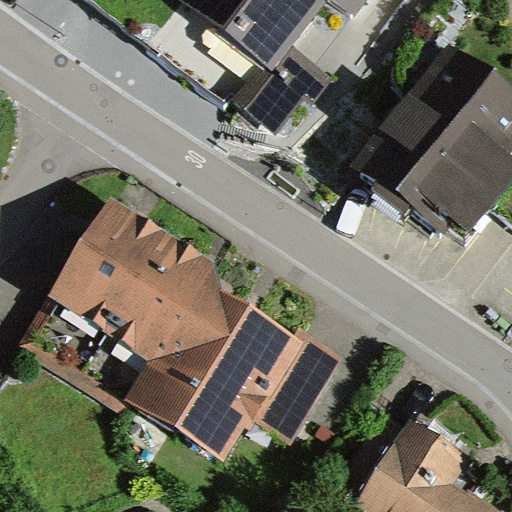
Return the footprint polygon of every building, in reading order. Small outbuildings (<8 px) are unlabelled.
[(321,0),(172,0),(172,1),(261,66),(236,99),(275,128),(318,71),(296,55),(331,7),(321,0)] [(321,0),(331,7),(351,22),(368,0),(321,0)] [(511,93),(450,48),(359,171),(442,232),(455,214),(473,227),(511,173),(511,153),(508,151),(511,145),(511,93)] [(220,275),(115,207),(24,348),(128,415),(220,275)] [(135,409),(221,464),(248,422),(288,447),(342,363),(298,335),(292,342),(211,291),(135,409)] [(477,462),(419,425),(362,511),(495,511),(460,490),(477,462)]
